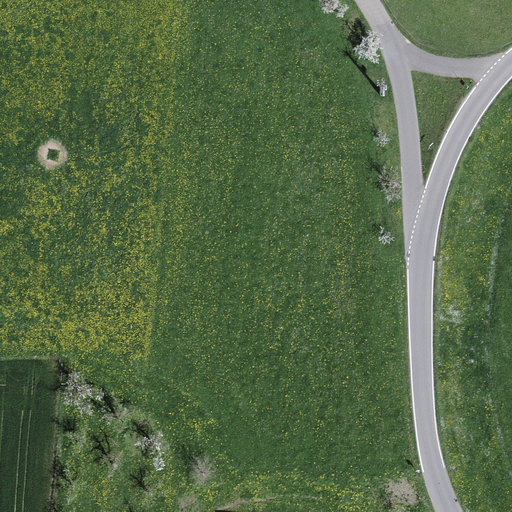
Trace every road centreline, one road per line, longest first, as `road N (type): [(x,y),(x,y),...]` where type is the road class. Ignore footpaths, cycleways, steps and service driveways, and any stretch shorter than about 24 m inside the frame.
road 1 (tertiary): [(420,235),(422,403),(449,511)]
road 2 (unclassified): [(367,0),(398,49),(420,235)]
road 3 (tertiary): [(420,235),(453,139),(511,61)]
